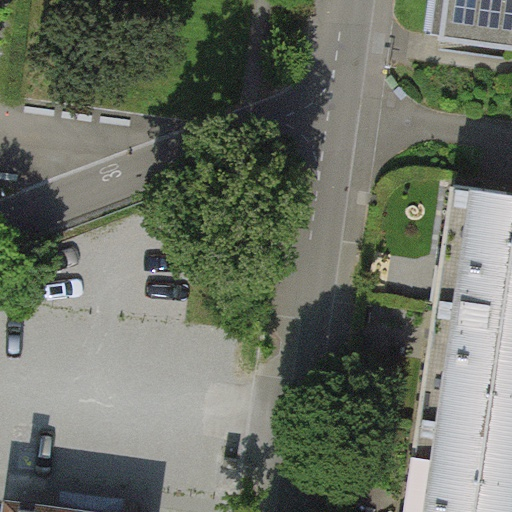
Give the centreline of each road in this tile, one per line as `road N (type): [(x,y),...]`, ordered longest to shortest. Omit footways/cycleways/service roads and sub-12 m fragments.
road 1 (residential): [(329,125),(276,511)]
road 2 (residential): [(0,224),(245,135),(295,123),(329,125)]
road 3 (residential): [(329,125),(348,0)]
